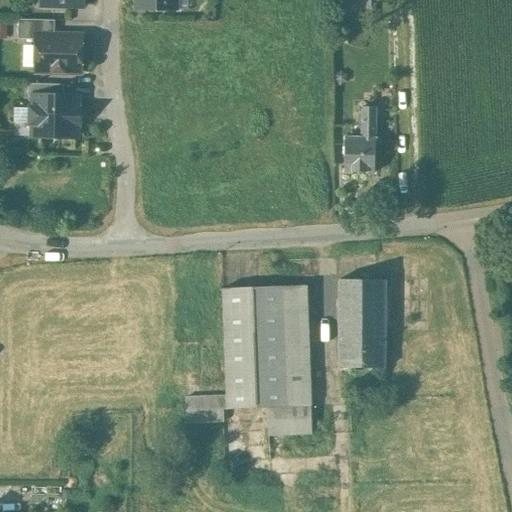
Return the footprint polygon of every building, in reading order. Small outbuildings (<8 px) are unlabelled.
[(137,0),(137,9),(176,9),(176,0),(137,0)] [(371,7),(349,8),(349,22),(371,21),(371,7)] [(55,20),(19,19),(18,39),(37,39),(37,35),(54,35),(55,20)] [(81,39),(65,39),(62,35),(54,35),(37,35),(37,39),(36,72),(80,73),(81,39)] [(64,85),(28,84),(28,97),(34,97),(34,96),(64,97),(64,85)] [(34,96),(34,97),(33,108),(31,108),(31,123),(38,123),(38,136),(76,137),(77,124),(79,124),(79,110),(77,110),(77,97),(64,97),(34,96)] [(376,108),(362,107),(361,138),(345,138),(344,172),(375,173),(375,139),(376,108)] [(384,279),(338,279),(338,334),(384,334),(384,279)] [(306,286),(221,290),(226,396),(226,409),(266,407),(311,405),(306,286)] [(384,334),(338,334),(338,367),(384,367),(384,334)] [(226,396),(185,398),(185,410),(222,408),(222,409),(226,409),(226,396)] [(311,405),(266,407),(268,435),(312,433),(311,405)] [(222,408),(185,410),(186,423),(223,422),(222,409),(222,408)]
